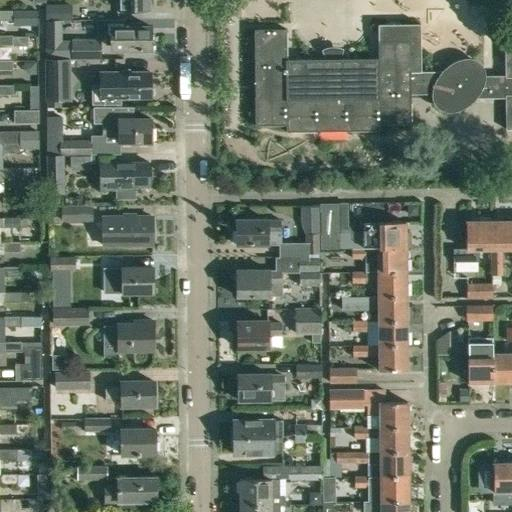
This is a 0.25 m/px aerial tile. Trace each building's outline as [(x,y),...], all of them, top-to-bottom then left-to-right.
[(149,10),(148,0),(117,0),(118,10),(149,10)] [(44,6),(44,22),(71,21),(70,5),(44,6)] [(38,10),(13,10),(13,21),(38,20),(38,10)] [(11,11),(0,11),(0,20),(11,20),(11,11)] [(106,36),(110,36),(110,47),(121,47),(121,50),(150,50),(150,27),(127,27),(127,21),(102,21),(102,35),(106,36)] [(411,124),(411,95),(411,72),(421,72),(420,25),(378,25),(378,59),(342,59),(341,59),(341,60),(337,60),(337,52),(327,52),(327,60),(324,61),(324,59),(323,59),(323,60),(286,60),(286,30),(254,30),(255,126),(286,126),(286,132),(380,131),(380,125),(411,124)] [(12,36),(0,35),(0,45),(11,45),(12,37),(12,36)] [(12,37),(11,45),(11,47),(28,47),(28,37),(12,37)] [(505,39),(505,76),(483,76),(482,70),(479,64),(473,61),(466,60),(460,61),(454,64),(448,67),(443,72),(421,72),(411,72),(411,95),(433,95),(434,101),(437,107),(443,110),(449,111),(456,110),(462,108),(468,104),(473,99),(505,99),(506,130),(511,129),(511,37),(504,38),(504,39),(505,39)] [(99,40),(72,41),(72,59),(99,59),(99,40)] [(71,101),(70,59),(45,60),(46,102),(71,101)] [(12,61),(0,60),(0,70),(12,70),(12,61)] [(115,74),(106,74),(97,74),(97,88),(90,88),(90,106),(120,105),(120,99),(150,99),(150,72),(130,72),(128,70),(123,70),(121,73),(116,73),(115,74)] [(12,86),(0,85),(0,94),(12,95),(12,86)] [(151,119),(133,119),(133,108),(93,108),(93,124),(102,125),(102,126),(102,136),(118,136),(119,143),(151,143),(151,119)] [(38,110),(14,110),(14,123),(39,123),(38,110)] [(0,143),(2,144),(19,144),(19,132),(0,131),(0,143)] [(19,149),(39,149),(39,131),(19,131),(19,149)] [(67,142),(67,155),(91,155),(90,141),(67,142)] [(19,153),(19,144),(2,144),(1,153),(19,153)] [(88,169),(88,155),(67,156),(67,169),(88,169)] [(59,157),(41,157),(42,197),(59,196),(59,157)] [(148,163),(116,163),(97,164),(97,190),(114,190),(114,200),(134,199),(134,190),(134,187),(149,187),(148,176),(151,173),(151,168),(148,166),(148,163)] [(19,168),(2,169),(2,178),(19,178),(19,168)] [(20,194),(2,194),(2,203),(20,203),(20,194)] [(320,204),(320,249),(339,249),(339,203),(320,204)] [(90,207),(62,208),(62,221),(90,221),(90,207)] [(102,217),(103,232),(85,233),(86,246),(151,245),(151,217),(102,217)] [(20,219),(2,219),(2,228),(20,228),(20,219)] [(479,250),(491,250),(491,222),(490,222),(490,219),(478,220),(478,222),(466,222),(466,250),(453,251),(453,262),(479,262),(479,250)] [(501,250),(511,250),(511,219),(503,219),(503,222),(491,222),(491,250),(491,261),(501,261),(501,250)] [(267,220),(236,221),(236,245),(267,245),(267,232),(280,232),(280,221),(267,221),(267,220)] [(365,249),(377,248),(405,248),(412,248),(412,233),(405,233),(405,223),(376,223),(362,223),(363,232),(354,232),(354,249),(363,249),(365,249)] [(318,234),(305,234),(305,254),(319,254),(318,234)] [(2,244),(2,253),(20,253),(20,244),(2,244)] [(406,273),(405,248),(377,248),(365,249),(365,258),(365,260),(365,272),(377,272),(377,273),(406,273)] [(354,249),(365,258),(365,249),(363,249),(354,249)] [(50,270),(74,270),(74,258),(50,258),(50,270)] [(299,259),(299,285),(319,285),(319,259),(299,259)] [(491,261),(492,276),(501,276),(502,276),(501,261),(491,261)] [(122,270),(109,270),(109,282),(122,282),(122,294),(153,294),(152,268),(122,268),(122,270)] [(20,269),(3,269),(3,278),(20,278),(20,269)] [(281,296),(282,283),(281,273),(268,273),(268,270),(236,271),(237,297),(268,296),(281,296)] [(406,273),(377,273),(377,272),(365,272),(365,273),(365,283),(377,283),(377,298),(406,297),(406,273)] [(365,283),(365,273),(352,273),(352,283),(365,283)] [(492,284),(467,284),(467,298),(492,298),(492,284)] [(70,307),(70,290),(52,291),(52,307),(70,307)] [(3,293),(3,303),(20,303),(20,293),(3,293)] [(378,310),(378,322),(406,322),(406,297),(377,298),(341,298),(341,310),(378,310)] [(466,307),(467,320),(492,320),(492,306),(466,307)] [(88,310),(53,311),(54,325),(88,324),(88,310)] [(311,334),(320,334),(320,310),(296,310),(296,334),(311,334)] [(20,318),(3,318),(3,328),(20,328),(20,318)] [(118,327),(103,327),(103,342),(118,341),(119,351),(153,350),(153,321),(138,322),(138,325),(118,325),(118,327)] [(281,347),(281,336),(281,324),(268,324),(267,322),(237,322),(237,348),(268,347),(281,347)] [(366,322),(352,322),(352,332),(366,332),(366,322)] [(406,322),(378,322),(378,346),(407,346),(406,322)] [(467,383),(492,382),(492,354),(492,338),(467,339),(467,354),(467,383)] [(0,352),(3,352),(20,352),(20,343),(3,343),(3,342),(0,342),(0,352)] [(367,346),(352,347),(352,356),(367,356),(367,346)] [(407,346),(378,346),(379,372),(407,371),(407,346)] [(20,366),(20,382),(42,381),(41,348),(22,348),(22,354),(24,354),(24,358),(30,358),(30,366),(20,366)] [(511,354),(492,354),(492,382),(511,382),(511,354)] [(320,366),(294,366),(294,380),(320,380),(320,366)] [(355,369),(330,370),(330,383),(355,383),(355,369)] [(57,375),(56,385),(88,385),(88,374),(57,375)] [(283,400),(283,387),(283,376),(270,376),(270,375),(238,375),(238,400),(283,400)] [(121,388),(106,388),(106,402),(122,402),(122,407),(154,407),(154,382),(121,383),(121,388)] [(0,388),(0,401),(30,401),(30,388),(0,388)] [(329,392),(329,410),(364,409),(364,406),(363,391),(360,391),(329,392)] [(16,401),(0,401),(0,410),(15,410),(16,403),(16,401)] [(379,428),(408,428),(407,403),(385,403),(379,403),(367,403),(367,406),(367,415),(379,415),(379,428)] [(85,421),(85,432),(109,432),(109,420),(85,421)] [(231,438),(282,437),(281,422),(272,422),(272,421),(233,421),(233,426),(233,427),(231,430),(231,438)] [(0,434),(16,435),(16,425),(0,425),(0,434)] [(294,426),(294,434),(305,434),(305,425),(294,426)] [(353,439),(366,438),(366,428),(353,429),(353,439)] [(366,428),(366,438),(379,438),(379,452),(408,452),(408,428),(379,428),(366,428)] [(154,430),(121,430),(122,455),(155,455),(154,430)] [(305,434),(294,434),(294,443),(305,443),(305,434)] [(282,453),(282,437),(231,438),(231,446),(233,450),(233,455),(273,454),(273,453),(282,453)] [(0,459),(17,460),(17,450),(0,450),(0,459)] [(379,465),(380,477),(408,477),(408,452),(379,452),(367,453),(367,463),(367,465),(368,465),(379,465)] [(367,453),(335,453),(335,463),(341,463),(367,463),(367,453)] [(511,462),(493,463),(494,492),(493,492),(493,506),(511,505),(511,462)] [(283,467),(283,479),(307,479),(307,467),(283,467)] [(106,468),(77,469),(78,480),(106,480),(106,468)] [(17,475),(0,475),(0,484),(17,485),(17,475)] [(409,501),(408,477),(380,477),(368,478),(368,502),(372,502),(409,501)] [(105,487),(105,503),(156,503),(156,478),(119,478),(119,487),(105,487)] [(367,478),(354,478),(354,487),(367,487),(367,478)] [(239,506),(271,506),(270,480),(239,480),(239,506)] [(328,491),(322,489),(322,501),(333,501),(335,501),(333,495),(328,491)] [(333,511),(333,501),(322,501),(322,511),(333,511)] [(367,511),(408,511),(409,501),(372,502),(368,502),(363,502),(363,511),(368,511),(367,511)]
